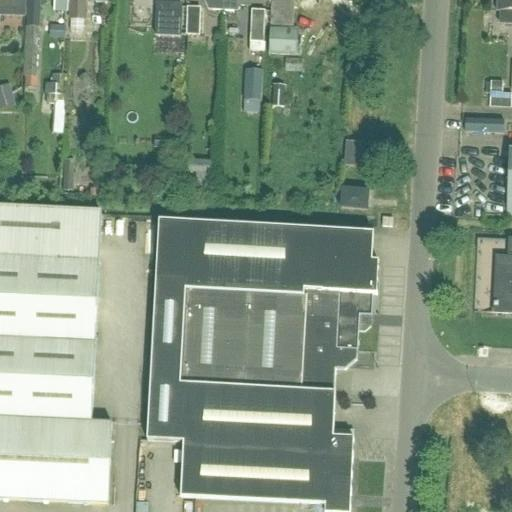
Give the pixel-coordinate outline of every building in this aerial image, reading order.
[(0,0),(0,19),(26,20),(27,0),(0,0)] [(27,0),(26,20),(26,29),(37,29),(39,29),(39,0),(27,0)] [(40,0),(40,3),(55,4),(55,15),(67,16),(68,4),(67,0),(40,0)] [(84,22),(84,0),(69,0),(69,22),(84,22)] [(209,13),(223,13),(223,0),(204,0),(204,2),(209,13)] [(223,0),(223,13),(239,14),(239,0),(243,0),(243,4),(251,4),(251,0),(223,0)] [(511,0),(498,0),(498,13),(511,13),(511,0)] [(292,29),(293,3),(270,2),(269,28),(292,29)] [(182,8),(158,7),(157,39),(181,40),(182,8)] [(199,38),(199,10),(186,10),(185,38),(199,38)] [(262,45),(264,13),(251,12),(249,45),(262,45)] [(26,29),(24,78),(35,79),(37,29),(26,29)] [(54,29),(54,40),(64,41),(64,30),(54,29)] [(296,58),(297,31),(269,30),(267,57),(296,58)] [(247,74),(245,104),(260,105),(261,75),(247,74)] [(55,105),(63,105),(63,96),(62,96),(62,79),(52,78),(52,87),(46,87),(46,95),(48,95),(47,105),(55,105)] [(491,85),(491,94),(502,94),(502,86),(491,85)] [(286,89),(274,88),(273,108),(285,108),(286,89)] [(12,95),(0,99),(0,111),(15,107),(12,95)] [(259,115),(260,105),(245,104),(244,115),(259,115)] [(63,105),(55,105),(53,135),(63,136),(65,105),(63,105)] [(505,138),(506,130),(469,122),(467,131),(505,138)] [(359,168),(361,145),(347,144),(344,167),(359,168)] [(72,193),(73,163),(63,162),(62,193),(72,193)] [(189,175),(197,176),(196,187),(211,187),(211,176),(212,165),(189,164),(189,175)] [(367,213),(368,194),(343,192),(341,211),(367,213)] [(0,501),(112,505),(115,424),(95,423),(102,214),(0,210),(0,501)] [(214,402),(334,407),(336,373),(345,374),(357,364),(357,353),(358,335),(365,335),(371,330),(371,324),(371,320),(371,317),(372,299),(377,299),(378,266),(374,265),(372,265),(373,237),(159,225),(156,286),(148,445),(184,446),(186,401),(214,402)] [(511,242),(509,243),(509,261),(497,260),(494,316),(511,316),(511,242)] [(374,368),(374,354),(360,355),(361,368),(374,368)] [(350,511),(352,459),(353,442),(332,441),(334,407),(214,402),(186,401),(184,446),(181,501),(325,509),(324,511),(350,511)]
